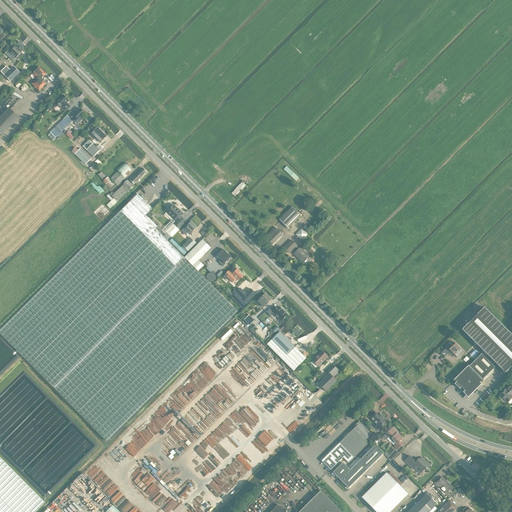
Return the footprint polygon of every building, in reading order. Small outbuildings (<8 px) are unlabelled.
[(21,52),(15,46),(14,47),(12,45),(7,50),(9,52),(15,58),(17,60),(22,55),(20,53),(21,52)] [(6,66),(0,72),(4,75),(4,76),(10,82),(19,73),(13,66),(9,70),(6,66)] [(31,84),(39,91),(46,84),(42,80),(41,78),(46,74),(38,67),(31,74),(36,79),(31,84)] [(70,106),(67,103),(69,101),(63,95),(55,102),(61,109),(62,107),(65,111),(70,106)] [(0,116),(0,134),(1,136),(18,118),(9,108),(0,116)] [(84,118),(82,116),(85,114),(80,109),(77,112),(77,111),(73,115),(75,117),(73,119),(74,120),(78,124),(84,118)] [(68,124),(69,125),(73,121),(67,115),(63,119),(57,125),(61,130),(65,126),(65,127),(68,124)] [(100,143),(106,137),(97,127),(91,133),(100,143)] [(66,134),(71,140),(74,137),(69,131),(66,134)] [(83,146),(94,157),(103,148),(99,145),(97,148),(89,140),(83,146)] [(75,154),(86,165),(91,159),(81,148),(75,154)] [(117,170),(118,171),(125,178),(132,170),(124,162),(117,170)] [(95,163),(89,169),(93,172),(99,167),(95,163)] [(130,181),(134,184),(147,172),(143,168),(130,181)] [(122,181),(125,178),(118,171),(111,179),(118,186),(122,181)] [(103,182),(109,189),(115,184),(108,177),(103,182)] [(117,201),(129,190),(134,186),(128,180),(123,184),(124,185),(114,194),(112,196),(114,198),(117,201)] [(138,194),(122,210),(181,267),(187,261),(167,240),(164,237),(166,235),(165,233),(162,230),(150,218),(146,215),(150,211),(153,209),(138,194)] [(107,205),(110,209),(117,201),(114,198),(107,205)] [(169,210),(167,212),(176,221),(180,217),(182,215),(176,209),(177,208),(173,205),(172,206),(171,205),(168,209),(169,210)] [(292,207),(280,219),(289,229),(302,216),(292,207)] [(122,210),(0,331),(0,333),(107,441),(238,312),(187,261),(181,267),(122,210)] [(176,222),(166,232),(168,234),(171,237),(172,238),(180,230),(178,229),(179,228),(186,221),(181,217),(181,218),(180,217),(176,221),(177,222),(176,222)] [(185,228),(190,234),(197,228),(191,222),(185,228)] [(265,238),(272,245),(283,235),(276,227),(265,238)] [(196,243),(191,238),(185,244),(183,246),(188,251),(190,249),(196,243)] [(193,266),(205,255),(211,248),(203,240),(192,251),(184,258),(193,266)] [(289,253),(292,250),(296,246),(297,246),(292,241),(284,248),(289,253)] [(299,249),(296,246),(292,250),(295,253),(294,254),(300,260),(301,259),(304,262),(309,257),(309,256),(309,255),(307,252),(306,252),(305,253),(300,248),(299,249)] [(217,255),(216,256),(221,260),(219,262),(223,267),(225,264),(225,265),(226,264),(227,264),(228,263),(228,262),(232,258),(223,249),(219,253),(218,253),(217,254),(217,255)] [(193,266),(198,271),(204,266),(199,261),(193,266)] [(226,275),(224,277),(227,280),(229,278),(233,282),(237,278),(239,280),(243,276),(240,272),(240,271),(238,269),(235,271),(234,269),(231,272),(230,273),(229,271),(225,275),(226,275)] [(242,303),(244,305),(247,303),(248,303),(256,294),(251,289),(246,294),(240,289),(237,292),(235,294),(232,297),(240,305),(242,303)] [(263,307),(271,300),(266,294),(258,302),(263,307)] [(281,321),(288,315),(279,307),(276,310),(272,307),(267,312),(270,316),(273,313),(281,321)] [(511,366),(511,334),(484,307),(462,330),(505,373),(511,366)] [(250,325),(254,321),(249,315),(244,320),(250,325)] [(295,334),(298,337),(303,331),(297,325),(292,331),(294,332),(293,333),(294,335),(295,334)] [(277,326),(271,331),(274,334),(275,335),(280,329),(277,326)] [(293,371),(306,358),(280,332),(267,344),(282,360),(293,371)] [(453,353),(458,358),(463,352),(454,343),(451,346),(449,345),(441,353),(445,357),(449,353),(451,355),(453,353)] [(312,361),(318,367),(328,357),(322,351),(312,361)] [(454,379),(453,380),(454,381),(455,381),(467,392),(470,392),(482,381),(483,380),(495,367),(481,354),(469,366),(468,366),(454,380),(454,379)] [(318,384),(326,392),(337,381),(333,378),(339,371),(333,365),(327,371),(329,373),(318,384)] [(511,383),(506,390),(505,389),(500,395),(508,403),(511,398),(511,395),(511,383)] [(373,411),(368,416),(380,428),(387,421),(380,414),(378,416),(373,411)] [(339,444),(322,461),(331,470),(343,458),(349,463),(354,458),(369,443),(366,440),(372,434),(359,421),(353,427),(354,429),(339,444)] [(403,439),(397,433),(398,432),(393,427),(386,435),(385,434),(382,438),(384,440),(385,440),(386,440),(389,438),(391,440),(392,439),(397,444),(394,447),(397,450),(404,442),(401,440),(403,439)] [(333,473),(348,488),(383,454),(375,445),(350,470),(343,463),(333,473)] [(388,458),(390,461),(398,453),(395,450),(389,456),(390,456),(388,458)] [(403,469),(407,464),(403,460),(405,458),(401,454),(394,460),(403,469)] [(427,470),(430,466),(422,458),(420,460),(419,458),(415,462),(409,456),(405,461),(414,469),(420,474),(426,469),(427,470)] [(0,511),(34,511),(44,502),(0,457),(0,511)] [(362,498),(375,511),(389,511),(408,494),(400,486),(402,484),(390,472),(388,474),(387,473),(362,498)] [(448,485),(449,484),(442,477),(435,485),(446,495),(452,489),(448,485)] [(426,493),(407,511),(429,511),(437,504),(426,493)] [(438,511),(452,511),(457,508),(450,500),(438,511)]
